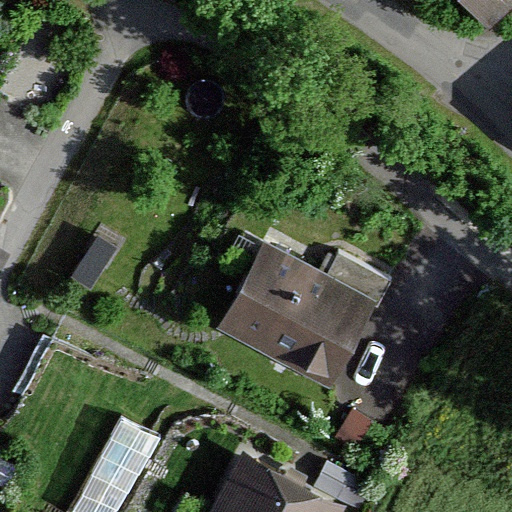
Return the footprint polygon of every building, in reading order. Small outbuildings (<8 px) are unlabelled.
[(511,0),(482,0),(497,17),(511,5),(511,0)] [(268,246),(228,322),(320,371),(361,295),(374,302),(388,276),(335,248),(322,274),(268,246)] [(113,366),(51,334),(20,392),(83,424),(113,366)] [(119,408),(76,505),(91,511),(122,511),(160,426),(119,408)] [(325,511),(331,501),(248,456),(217,511),(325,511)]
